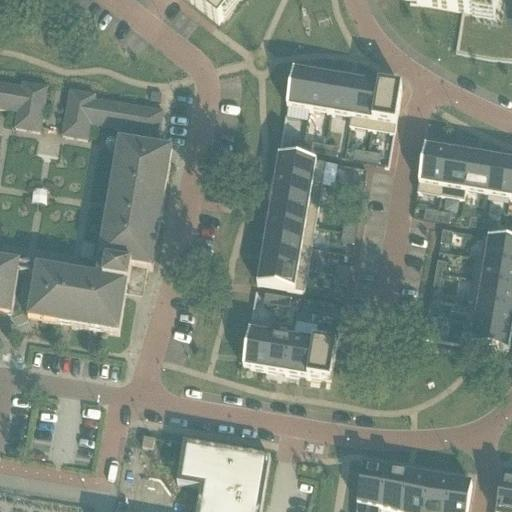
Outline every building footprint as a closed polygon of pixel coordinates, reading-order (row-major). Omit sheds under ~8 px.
[(183,0),(218,27),(223,21),(222,15),(234,0),(183,0)] [(511,0),(411,0),(410,9),(462,18),(455,58),(511,67),(511,0)] [(288,112),(286,122),(307,125),(309,115),(315,78),(293,74),(287,111),(288,112)] [(315,78),(309,115),(330,119),(337,81),(315,78)] [(337,81),(330,119),(351,122),(352,122),(358,85),(337,81)] [(351,122),(349,132),(371,136),(379,88),(358,85),(352,122),(351,122)] [(22,91),(0,86),(0,112),(18,116),(15,132),(40,136),(47,93),(48,91),(23,86),(22,91)] [(379,88),(371,136),(393,139),(394,139),(402,92),(379,88)] [(159,140),(162,123),(163,115),(94,103),(95,99),(70,94),(70,97),(62,140),(87,144),(90,128),(159,140)] [(291,144),(289,154),(302,156),(304,146),(291,144)] [(167,185),(170,167),(163,166),(164,161),(165,153),(127,146),(121,177),(160,183),(160,184),(167,185)] [(312,147),(311,157),(323,159),(325,150),(312,147)] [(325,150),(323,159),(336,162),(338,152),(325,150)] [(421,173),(417,198),(440,202),(448,154),(436,152),(428,151),(425,150),(421,173)] [(448,154),(440,202),(463,205),(471,158),(458,156),(451,155),(448,154)] [(355,155),(353,164),(366,167),(368,157),(355,155)] [(368,157),(366,167),(379,169),(380,159),(368,157)] [(471,158),(463,205),(464,205),(465,196),(487,200),(493,162),(481,160),(473,158),(471,158)] [(275,179),(275,182),(313,188),(312,189),(322,190),(326,167),(301,163),(280,159),(279,159),(276,172),(275,179)] [(511,164),(493,162),(487,200),(509,203),(511,188),(511,164)] [(119,192),(116,206),(155,213),(155,214),(162,215),(165,197),(158,196),(160,184),(160,183),(121,177),(119,192)] [(272,201),(271,203),(309,209),(309,208),(319,210),(322,190),(312,189),(313,188),(275,182),(273,193),(274,193),(273,201),(272,201)] [(351,184),(350,194),(362,196),(364,187),(351,184)] [(350,194),(348,204),(361,206),(362,196),(350,194)] [(268,222),(268,224),(315,232),(319,210),(309,208),(309,209),(271,203),(269,215),(268,222)] [(116,210),(111,236),(150,242),(150,243),(157,244),(160,227),(153,225),(155,214),(155,213),(116,206),(116,210)] [(425,214),(423,224),(436,226),(438,216),(425,214)] [(438,216),(436,226),(449,228),(451,218),(438,216)] [(470,222),(468,231),(481,234),(483,224),(470,222)] [(264,243),(264,245),(311,253),(315,232),(268,224),(266,236),(264,243)] [(483,224),(481,234),(494,236),(496,226),(483,224)] [(344,227),(342,237),(355,239),(357,229),(344,227)] [(442,234),(440,247),(450,249),(452,236),(442,234)] [(111,236),(106,266),(147,273),(151,274),(152,274),(155,256),(148,255),(150,243),(150,242),(111,236)] [(342,237),(341,246),(354,249),(355,239),(342,237)] [(475,262),(475,263),(511,268),(511,246),(484,241),(480,263),(475,262)] [(261,264),(261,267),(308,275),(311,253),(264,245),(262,257),(261,264)] [(511,268),(475,263),(472,284),(511,290),(511,268)] [(437,265),(435,278),(445,280),(447,267),(437,265)] [(96,288),(90,326),(90,327),(102,329),(101,336),(119,339),(125,302),(126,297),(126,295),(134,297),(135,288),(144,290),(147,273),(106,266),(102,289),(96,288)] [(257,286),(257,289),(304,297),(308,275),(261,267),(259,278),(257,286)] [(337,270),(335,279),(348,281),(350,272),(337,270)] [(0,311),(12,313),(19,275),(0,271),(0,311)] [(60,321),(66,283),(36,278),(29,316),(43,319),(42,326),(59,329),(61,322),(60,321)] [(435,278),(433,291),(442,292),(445,280),(435,278)] [(335,279),(334,289),(346,291),(348,281),(335,279)] [(66,283),(60,321),(61,322),(72,324),(71,331),(89,334),(90,327),(90,326),(96,288),(66,283)] [(511,290),(472,284),(468,305),(511,312),(511,290)] [(265,298),(263,308),(276,310),(278,300),(265,298)] [(278,300),(276,310),(289,312),(291,302),(278,300)] [(308,305),(306,315),(319,317),(320,307),(308,305)] [(511,312),(468,305),(468,306),(473,307),(469,327),(511,335),(511,332),(511,312)] [(320,307),(319,317),(332,319),(333,309),(320,307)] [(430,308),(428,320),(437,322),(440,309),(430,308)] [(428,320),(425,333),(435,335),(437,322),(428,320)] [(245,361),(243,372),(249,373),(265,376),(273,329),(252,325),(251,325),(245,359),(245,361)] [(469,327),(469,329),(474,329),(470,349),(470,351),(494,355),(496,355),(508,357),(509,351),(511,335),(469,327)] [(271,338),(265,376),(277,378),(277,376),(284,377),(284,379),(286,379),(293,342),(294,337),(294,332),(274,329),(273,338),(271,338)] [(293,342),(286,379),(298,381),(298,380),(306,381),(305,382),(308,383),(315,340),(294,337),(293,342)] [(315,340),(308,383),(320,385),(331,387),(333,371),(338,344),(336,344),(315,340)] [(152,453),(154,443),(143,441),(142,451),(152,453)] [(261,511),(270,462),(184,447),(177,488),(201,492),(200,493),(197,511),(261,511)] [(360,489),(357,508),(379,511),(385,474),(369,471),(363,470),(360,489)] [(385,474),(379,511),(382,511),(400,511),(407,477),(396,476),(391,475),(385,474)] [(407,477),(400,511),(422,511),(428,481),(418,479),(412,478),(407,477)] [(428,481),(422,511),(444,511),(449,484),(439,483),(433,482),(428,481)] [(511,511),(511,483),(502,482),(496,511),(511,511)] [(467,511),(472,488),(460,486),(455,485),(449,484),(444,511),(467,511)]
